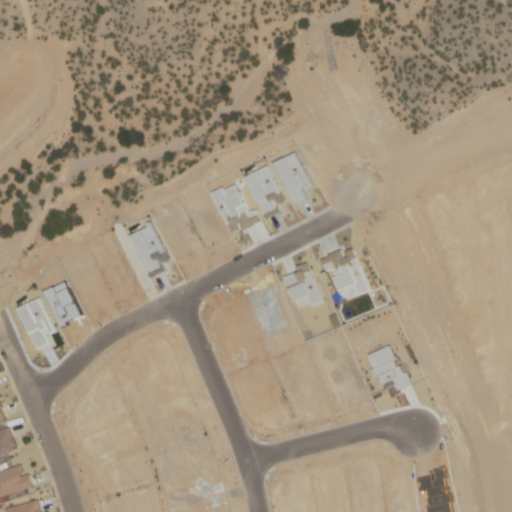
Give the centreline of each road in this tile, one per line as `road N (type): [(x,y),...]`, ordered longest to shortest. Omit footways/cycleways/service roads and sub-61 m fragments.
road 1 (residential): [(27,390),(110,320),(326,219),(352,190)]
road 2 (residential): [(252,511),(240,455),(166,295)]
road 3 (residential): [(7,345),(73,511)]
road 4 (residential): [(240,455),(377,426),(414,431)]
